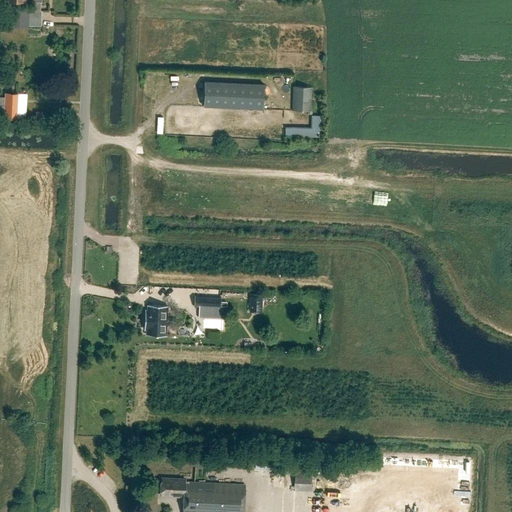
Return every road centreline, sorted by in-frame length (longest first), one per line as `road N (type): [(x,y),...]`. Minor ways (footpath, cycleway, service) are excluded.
road 1 (unclassified): [(68,437),(84,137)]
road 2 (track): [(137,147),(154,163),(202,170),(346,176)]
road 3 (track): [(140,76),(132,222)]
road 4 (unclassified): [(84,137),(89,0)]
